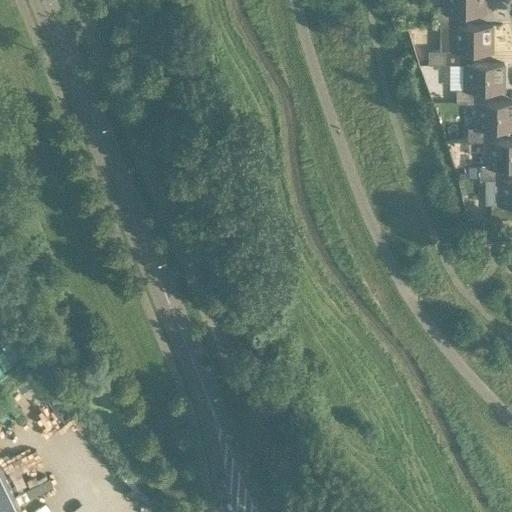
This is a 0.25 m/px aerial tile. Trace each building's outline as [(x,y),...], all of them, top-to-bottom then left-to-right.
[(443,0),(444,13),(436,13),(436,26),(452,26),(452,25),(466,26),(466,14),(485,14),(484,0),(443,0)] [(492,26),(466,26),(452,25),(452,26),(452,51),(444,51),(444,65),(463,65),(463,64),(474,64),(474,52),(492,52),(492,26)] [(504,64),(474,64),(463,64),(463,65),(463,89),(455,89),(455,103),(475,103),(485,102),(485,91),(504,91),(504,64)] [(511,102),(485,102),(475,103),(475,128),(467,128),(467,142),(487,142),(487,141),(497,141),(497,129),(511,129),(511,102)] [(511,140),(497,141),(487,141),(487,142),(487,166),(468,166),(468,180),(479,180),(499,180),(509,180),(509,179),(509,168),(511,167),(511,140)] [(511,179),(509,179),(509,180),(499,180),(498,205),(491,205),(490,219),(511,218),(511,179)] [(0,511),(14,511),(21,508),(0,466),(0,511)]
